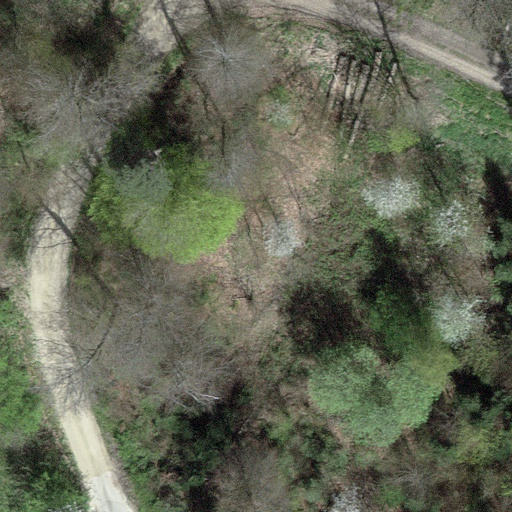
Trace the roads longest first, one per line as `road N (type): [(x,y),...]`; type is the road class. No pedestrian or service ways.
road 1 (track): [(173,0),(67,186),(46,256),(54,349),(113,511)]
road 2 (track): [(511,85),(314,0)]
